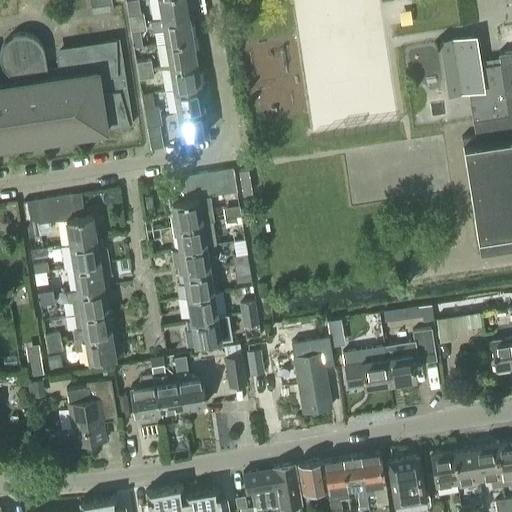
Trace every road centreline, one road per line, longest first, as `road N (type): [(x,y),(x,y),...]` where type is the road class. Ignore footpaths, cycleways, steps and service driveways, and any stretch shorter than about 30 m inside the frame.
road 1 (residential): [(511,411),(109,481),(0,483)]
road 2 (residential): [(0,189),(226,158),(199,0)]
